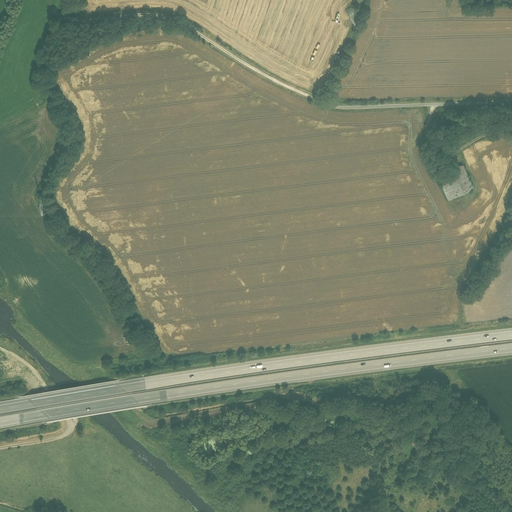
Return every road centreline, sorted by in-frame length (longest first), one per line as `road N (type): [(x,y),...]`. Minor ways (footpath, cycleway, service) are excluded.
road 1 (motorway): [(0,421),(511,348)]
road 2 (motorway): [(511,334),(0,407)]
road 3 (track): [(511,102),(346,108),(284,86),(181,26)]
road 4 (track): [(0,452),(67,428),(33,386)]
